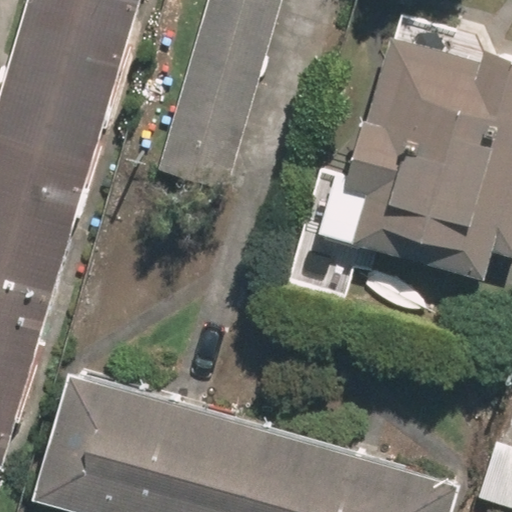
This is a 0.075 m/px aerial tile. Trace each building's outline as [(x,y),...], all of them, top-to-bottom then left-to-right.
[(143,0),(29,0),(0,103),(0,445),(16,450),(143,0)] [(287,0),(209,0),(164,162),(236,182),(287,0)] [(511,36),(403,3),(354,159),(343,156),(323,220),(490,272),(501,236),(511,239),(511,36)] [(455,511),(469,467),(80,349),(42,476),(160,511),(455,511)] [(511,422),(500,419),(480,495),(511,503),(511,422)]
